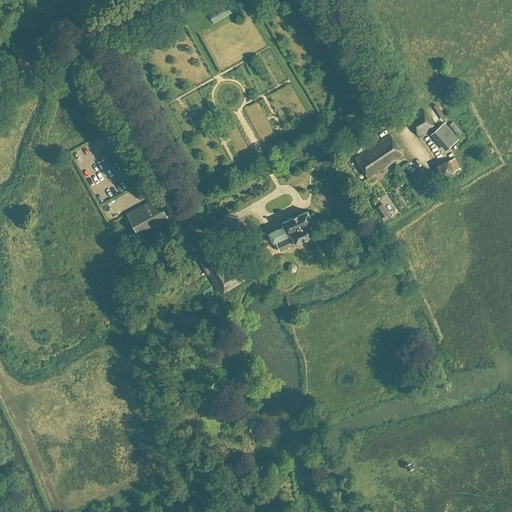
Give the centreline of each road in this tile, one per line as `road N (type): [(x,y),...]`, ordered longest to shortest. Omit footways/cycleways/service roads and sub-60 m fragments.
road 1 (unclassified): [(146,196),(64,49),(151,0)]
road 2 (unclassified): [(393,109),(332,0)]
